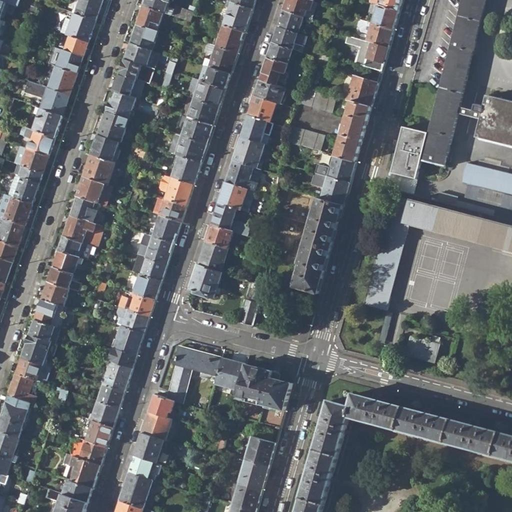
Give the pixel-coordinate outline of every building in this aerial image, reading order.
[(78,14),(96,21),(103,0),(80,0),(78,7),(80,8),(78,14)] [(164,12),(172,15),(175,7),(169,5),(170,0),(146,0),(144,5),(164,12)] [(232,0),(232,2),(253,9),(255,0),(232,0)] [(304,17),(305,17),(307,10),(311,11),(314,2),(308,0),(287,0),(284,11),(304,17)] [(369,0),(369,3),(379,6),(399,12),(402,0),(369,0)] [(463,0),(429,132),(405,126),(393,172),(417,179),(422,160),(446,166),(488,0),(463,0)] [(232,2),(224,25),(245,32),(253,9),(232,2)] [(138,24),(158,31),(164,12),(144,5),(138,24)] [(175,6),(175,7),(172,15),(191,22),(194,13),(175,6)] [(399,12),(379,6),(373,24),(394,30),(399,12)] [(279,26),(299,33),(304,17),(284,11),(279,26)] [(71,35),(89,42),(96,21),(78,14),(75,20),(68,18),(62,32),(71,35)] [(369,42),(389,48),(394,30),(373,24),(372,24),(358,19),(356,25),(359,32),(367,34),(365,41),(369,42)] [(131,43),(153,50),(159,32),(158,31),(138,24),(131,43)] [(217,45),(238,52),(245,32),(224,25),(224,24),(217,45)] [(273,43),(293,49),(299,33),(279,26),(273,43)] [(308,36),(299,33),(293,49),(303,53),(308,36)] [(71,35),(65,51),(84,57),(89,42),(71,35)] [(357,65),(382,72),(389,48),(369,42),(365,41),(349,36),(346,44),(361,48),(357,65)] [(142,64),(148,66),(153,50),(131,43),(126,58),(142,64)] [(289,64),(293,49),(273,43),(268,57),(289,64)] [(211,68),(231,74),(238,52),(217,45),(210,67),(211,68)] [(84,57),(65,51),(64,51),(54,47),(49,63),(57,66),(58,67),(78,74),(84,57)] [(148,66),(156,68),(161,53),(153,50),(148,66)] [(312,63),(329,68),(332,57),(316,53),(312,63)] [(261,80),(278,85),(282,73),(285,75),(289,64),(268,57),(261,80)] [(121,74),(137,79),(151,84),(156,68),(148,66),(142,64),(126,58),(121,74)] [(167,72),(173,74),(174,71),(177,63),(170,60),(166,72),(167,72)] [(57,66),(50,87),(71,95),(78,74),(58,67),(57,66)] [(205,68),(201,80),(206,82),(210,70),(205,68)] [(210,70),(206,82),(226,89),(231,74),(211,68),(210,70)] [(162,87),(168,89),(173,74),(167,72),(162,87)] [(115,90),(131,96),(137,79),(121,74),(115,90)] [(352,101),(372,107),(379,84),(355,77),(349,100),(352,101)] [(194,78),(190,89),(197,91),(195,99),(220,107),(226,89),(206,82),(201,80),(194,78)] [(278,103),(281,104),(286,88),(278,85),(261,80),(256,95),(274,102),(278,103)] [(42,108),(63,116),(71,95),(50,87),(40,84),(36,94),(38,98),(35,106),(42,108)] [(297,102),(332,112),(336,97),(302,87),(297,102)] [(108,111),(129,118),(136,97),(131,96),(115,90),(108,111)] [(479,137),(511,144),(511,99),(490,94),(479,137)] [(249,115),(268,121),(274,102),(256,95),(249,115)] [(182,115),(188,117),(195,99),(188,96),(182,115)] [(220,107),(195,99),(188,117),(214,125),(220,107)] [(337,155),(357,161),(372,107),(352,101),(337,155)] [(271,123),(278,103),(274,102),(268,121),(271,123)] [(295,109),(281,104),(280,110),(293,115),(295,109)] [(46,118),(41,132),(56,137),(63,116),(42,108),(39,115),(46,118)] [(119,141),(121,142),(130,118),(129,118),(108,111),(100,135),(119,141)] [(242,137),(261,143),(264,134),(270,135),(274,123),(271,123),(268,121),(249,115),(242,137)] [(182,135),(208,144),(214,125),(188,117),(182,135)] [(286,141),(320,151),(325,136),(289,126),(286,141)] [(35,151),(50,156),(56,137),(41,132),(35,130),(32,139),(39,141),(35,151)] [(208,144),(182,135),(175,133),(169,151),(179,154),(202,162),(208,144)] [(93,154),(113,161),(119,141),(100,135),(93,154)] [(255,167),(257,168),(265,144),(261,143),(242,137),(234,160),(255,167)] [(0,157),(7,160),(13,143),(0,138),(0,157)] [(140,170),(146,151),(135,147),(133,155),(140,157),(136,169),(140,170)] [(30,149),(24,166),(29,168),(35,151),(30,149)] [(35,151),(29,168),(31,168),(44,173),(50,156),(35,151)] [(329,177),(351,183),(357,161),(337,155),(322,151),(316,173),(329,177)] [(86,176),(109,184),(116,162),(113,161),(93,154),(86,176)] [(202,162),(179,154),(172,177),(194,184),(202,162)] [(0,167),(7,171),(11,161),(7,160),(0,157),(0,167)] [(248,189),(250,189),(252,182),(250,181),(255,167),(234,160),(227,182),(248,189)] [(511,193),(511,171),(468,162),(464,181),(471,183),(471,184),(511,193)] [(23,176),(28,178),(31,168),(29,168),(24,166),(20,175),(23,176)] [(44,173),(31,168),(28,178),(41,182),(44,173)] [(393,172),(390,172),(390,173),(386,188),(415,195),(419,179),(417,179),(393,172)] [(167,191),(172,177),(162,174),(159,186),(160,189),(167,191)] [(16,197),(33,203),(41,182),(28,178),(23,176),(16,197)] [(100,203),(102,204),(109,184),(86,176),(79,196),(100,203)] [(165,198),(188,205),(194,184),(172,177),(167,191),(165,198)] [(323,198),(345,204),(351,183),(329,177),(323,198)] [(238,208),(241,209),(245,211),(247,202),(244,201),(248,189),(227,182),(220,202),(238,208)] [(266,277),(319,293),(345,204),(323,198),(278,185),(273,243),(271,258),(270,261),(266,277)] [(511,195),(470,185),(467,197),(511,208),(511,195)] [(458,207),(460,196),(441,191),(439,202),(458,207)] [(511,226),(395,195),(366,304),(388,310),(411,223),(511,249),(511,226)] [(6,217),(26,224),(33,203),(16,197),(13,196),(6,217)] [(72,214),(93,221),(100,203),(79,196),(72,214)] [(160,214),(182,222),(188,205),(165,198),(160,214)] [(234,231),(248,235),(251,228),(245,227),(246,225),(233,222),(238,208),(220,202),(213,224),(234,231)] [(93,246),(98,247),(106,226),(93,221),(72,214),(65,236),(93,246)] [(153,235),(175,243),(182,222),(160,214),(153,235)] [(26,224),(6,217),(0,234),(0,239),(19,246),(26,224)] [(207,240),(229,248),(234,231),(213,224),(207,240)] [(146,257),(168,264),(175,243),(153,235),(146,233),(138,254),(146,257)] [(88,259),(93,246),(65,236),(60,250),(84,258),(88,259)] [(0,257),(13,262),(19,246),(0,239),(0,257)] [(199,264),(222,272),(230,248),(229,248),(207,240),(199,264)] [(261,258),(270,261),(271,258),(273,243),(266,241),(261,258)] [(54,267),(74,273),(78,262),(82,263),(84,258),(60,250),(54,267)] [(140,273),(163,282),(168,264),(146,257),(138,254),(137,254),(132,271),(140,273)] [(0,282),(5,284),(13,262),(0,257),(0,282)] [(191,288),(215,296),(223,272),(222,272),(199,264),(191,288)] [(69,287),(76,290),(78,284),(71,282),(72,278),(78,280),(79,275),(74,273),(54,267),(49,281),(69,287)] [(140,273),(133,292),(135,293),(156,300),(163,282),(140,273)] [(43,298),(63,305),(69,287),(49,281),(43,298)] [(96,298),(100,299),(105,283),(101,281),(96,297),(96,298)] [(257,283),(252,300),(260,303),(264,286),(257,283)] [(128,309),(130,309),(135,293),(133,292),(132,291),(129,298),(124,296),(121,307),(128,309)] [(156,300),(135,293),(130,309),(151,317),(156,300)] [(36,320),(52,325),(56,312),(61,314),(64,305),(63,305),(43,298),(36,320)] [(254,326),(260,303),(252,300),(246,298),(238,322),(254,326)] [(151,317),(130,309),(128,309),(121,307),(120,306),(117,312),(119,317),(117,324),(121,325),(122,326),(145,333),(151,317)] [(31,334),(51,341),(56,326),(52,325),(36,320),(31,334)] [(114,346),(138,354),(145,333),(122,326),(121,325),(114,346)] [(23,357),(44,364),(52,341),(51,341),(31,334),(23,357)] [(407,353),(436,361),(441,345),(411,337),(407,353)] [(120,364),(133,369),(136,361),(138,354),(114,346),(110,361),(112,361),(120,364)] [(181,365),(170,398),(177,401),(184,403),(196,369),(218,375),(223,357),(181,346),(176,363),(181,365)] [(34,378),(38,380),(44,364),(23,357),(18,373),(34,378)] [(216,383),(240,389),(246,364),(223,357),(218,375),(216,383)] [(112,361),(104,384),(126,391),(133,369),(120,364),(112,361)] [(235,408),(283,422),(294,383),(278,379),(279,373),(246,364),(240,389),(235,408)] [(10,394),(27,400),(34,378),(18,373),(10,394)] [(98,400),(121,408),(126,391),(104,384),(104,383),(98,400)] [(151,411),(171,417),(177,401),(170,398),(157,394),(151,411)] [(322,511),(350,416),(511,457),(511,433),(478,425),(480,420),(474,419),(473,424),(431,413),(432,408),(427,407),(426,412),(383,401),(384,396),(378,395),(377,399),(355,394),(351,406),(330,400),(324,424),(319,423),(318,428),(322,429),(310,473),(305,472),(303,478),(308,479),(298,511),(322,511)] [(93,420),(114,427),(121,408),(98,400),(92,419),(93,420)] [(0,424),(0,429),(19,436),(29,409),(7,402),(0,424)] [(144,432),(166,439),(173,418),(171,417),(151,411),(144,432)] [(114,427),(93,420),(86,440),(108,447),(114,427)] [(0,455),(13,460),(21,437),(19,436),(0,429),(0,455)] [(136,454),(158,462),(166,439),(144,432),(136,454)] [(245,458),(270,466),(277,443),(251,435),(245,458)] [(80,458),(102,465),(108,447),(86,440),(80,458)] [(69,479),(94,488),(102,465),(80,458),(69,453),(66,463),(73,466),(68,479),(69,479)] [(154,479),(167,483),(173,467),(158,462),(136,454),(131,471),(154,479)] [(0,471),(8,474),(13,460),(0,455),(0,471)] [(239,481),(264,489),(270,466),(245,458),(239,481)] [(37,471),(32,469),(28,481),(33,482),(37,471)] [(0,488),(1,488),(3,483),(8,485),(11,475),(8,474),(0,471),(0,488)] [(145,508),(154,479),(131,471),(121,500),(145,508)] [(94,488),(69,479),(65,493),(68,494),(87,501),(89,495),(91,496),(94,488)] [(232,503),(257,510),(264,489),(239,481),(232,503)] [(85,511),(89,502),(87,501),(68,494),(63,508),(48,502),(53,489),(33,482),(22,511),(85,511)] [(143,511),(145,508),(121,500),(117,511),(143,511)] [(229,511),(256,511),(257,510),(232,503),(229,511)]
